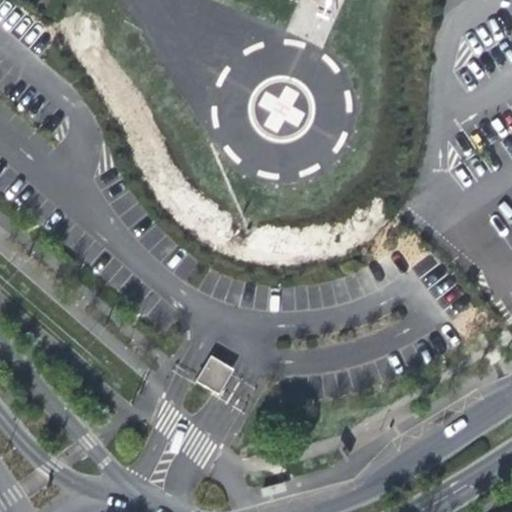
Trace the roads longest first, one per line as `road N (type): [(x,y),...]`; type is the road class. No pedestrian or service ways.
road 1 (residential): [(511,397),(355,497),(304,511)]
road 2 (secondary): [(107,497),(32,457),(0,419)]
